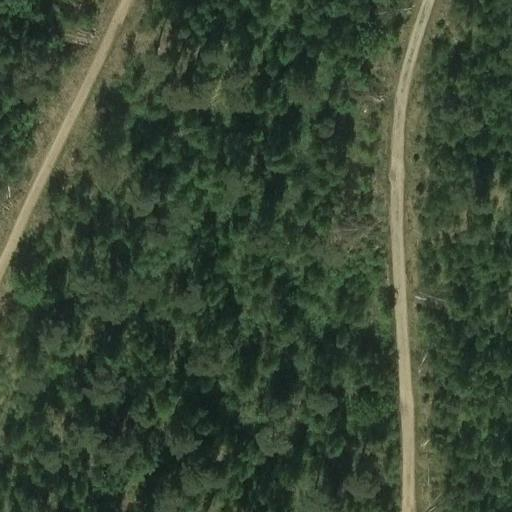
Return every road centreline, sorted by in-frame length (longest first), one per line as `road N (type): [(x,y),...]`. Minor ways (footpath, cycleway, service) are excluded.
road 1 (track): [(425,0),(396,92),(408,511)]
road 2 (track): [(0,270),(134,0)]
